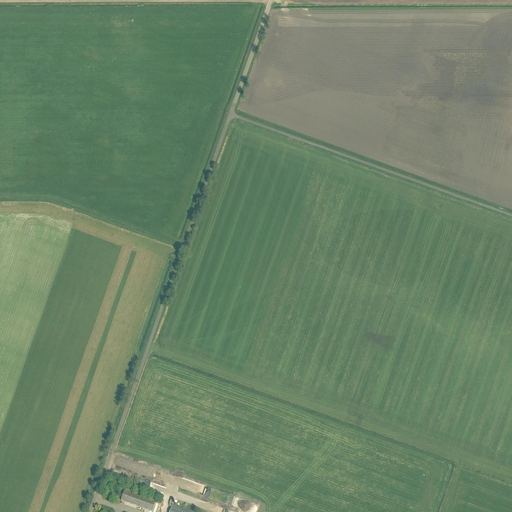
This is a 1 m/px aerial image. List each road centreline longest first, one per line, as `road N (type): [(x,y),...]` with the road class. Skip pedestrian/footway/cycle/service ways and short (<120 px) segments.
road 1 (unclassified): [(90,511),(229,115)]
road 2 (unclassified): [(511,216),(229,115)]
road 3 (track): [(0,0),(169,0)]
road 4 (unclassified): [(229,115),(270,0)]
